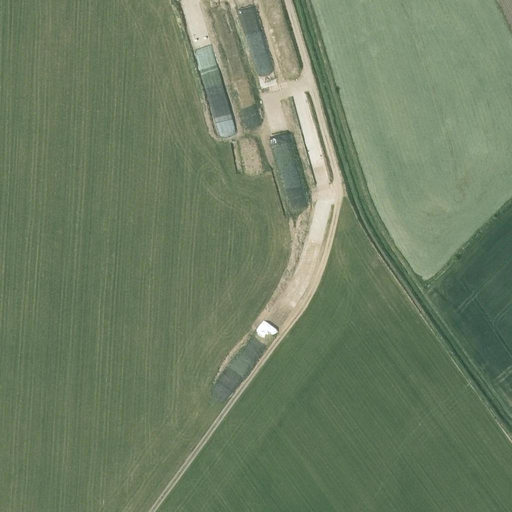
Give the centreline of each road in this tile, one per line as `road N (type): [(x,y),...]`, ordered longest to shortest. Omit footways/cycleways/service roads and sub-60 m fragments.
road 1 (track): [(284,0),(331,165),(336,205),(328,243),(317,281),(155,511)]
road 2 (track): [(305,0),(366,212),(511,413)]
